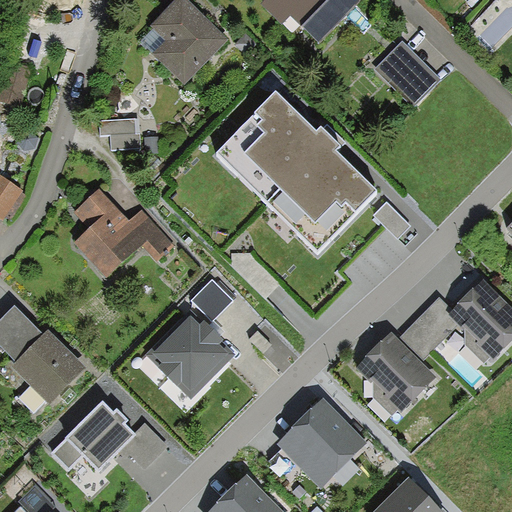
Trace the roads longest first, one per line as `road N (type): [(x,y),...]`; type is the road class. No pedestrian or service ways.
road 1 (residential): [(511,169),(158,511)]
road 2 (residential): [(0,253),(41,194),(103,0)]
road 3 (residential): [(396,0),(511,112)]
